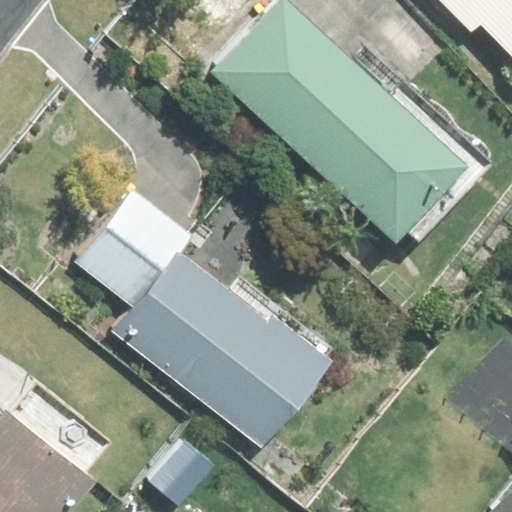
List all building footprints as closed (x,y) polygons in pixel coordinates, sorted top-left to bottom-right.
[(511,0),(421,0),(461,41),(471,33),(511,75),(511,0)] [(201,86),(384,259),(454,185),(270,11),(201,86)] [(129,315),(108,341),(255,459),(322,375),(264,329),(258,337),(169,266),(183,248),(129,204),(76,271),(129,315)] [(27,398),(0,428),(0,511),(78,511),(87,502),(73,490),(99,461),(27,398)] [(511,511),(511,488),(491,511),(511,511)]
